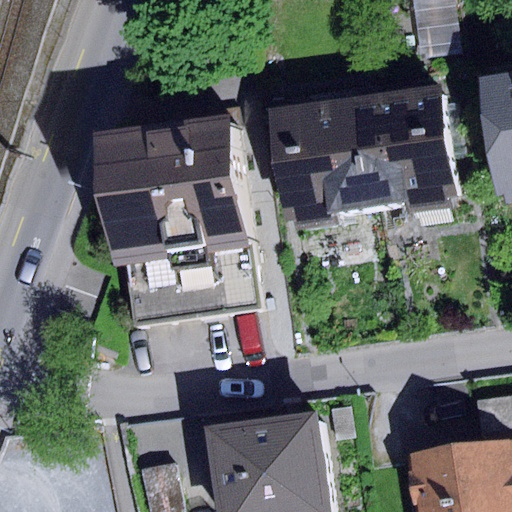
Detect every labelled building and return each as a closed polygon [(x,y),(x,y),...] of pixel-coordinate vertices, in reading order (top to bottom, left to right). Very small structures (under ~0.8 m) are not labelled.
[(453,0),(413,0),(422,58),(461,52),(453,0)] [(511,78),(477,84),(494,195),(504,193),(506,204),(511,203),(511,78)] [(438,86),(353,98),(369,208),(403,203),(405,214),(447,208),(445,196),(454,195),(438,86)] [(353,98),(264,111),(281,223),(293,221),(295,233),(336,227),(334,213),(369,208),(353,98)] [(231,119),(110,135),(127,261),(248,245),(231,119)] [(256,306),(248,245),(127,261),(135,324),(256,306)] [(511,395),(478,400),(484,443),(511,438),(511,395)] [(337,511),(324,414),(216,429),(227,511),(337,511)] [(511,511),(511,438),(484,443),(406,455),(414,511),(511,511)] [(183,511),(176,465),(141,470),(148,511),(183,511)]
